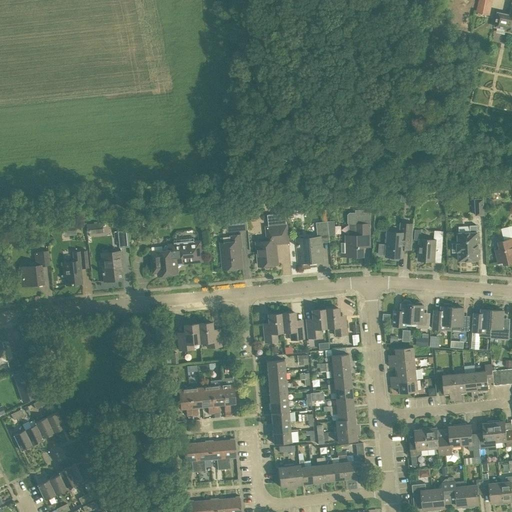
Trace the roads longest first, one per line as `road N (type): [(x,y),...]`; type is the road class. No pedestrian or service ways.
road 1 (track): [(402,178),(0,220)]
road 2 (residential): [(0,320),(242,294)]
road 3 (residential): [(368,283),(511,291)]
road 4 (residential): [(381,416),(368,283)]
road 5 (residential): [(259,507),(389,490)]
road 6 (residential): [(381,416),(507,403)]
road 7 (residential): [(242,294),(368,283)]
